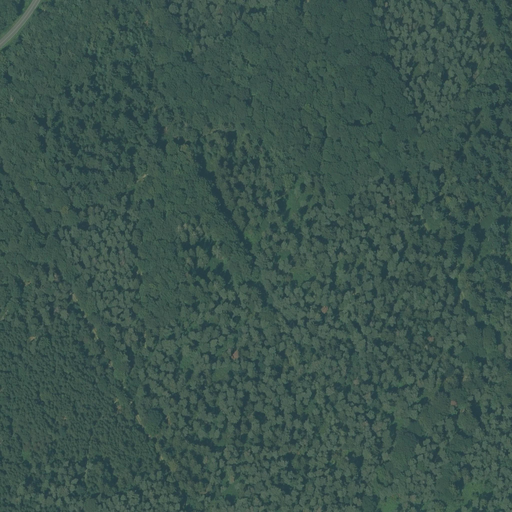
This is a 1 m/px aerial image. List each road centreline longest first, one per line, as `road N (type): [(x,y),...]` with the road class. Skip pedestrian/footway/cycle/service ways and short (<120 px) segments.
road 1 (track): [(330,49),(48,241),(29,289),(0,321)]
road 2 (track): [(458,278),(305,0)]
road 3 (track): [(0,157),(120,380)]
road 4 (track): [(148,172),(138,230),(146,324),(140,353),(120,380)]
road 5 (unknown): [(442,511),(464,441),(462,387),(473,352)]
road 6 (track): [(125,388),(191,511)]
road 7 (track): [(125,388),(93,428),(85,474),(90,511)]
road 8 (unknown): [(425,170),(362,82),(357,58)]
road 9 (track): [(425,170),(511,69)]
